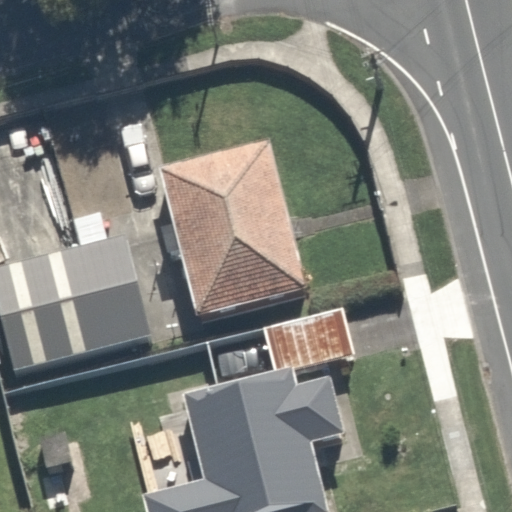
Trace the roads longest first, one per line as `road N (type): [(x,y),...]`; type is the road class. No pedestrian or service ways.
road 1 (tertiary): [(469,0),(511,169)]
road 2 (residential): [(0,27),(118,0)]
